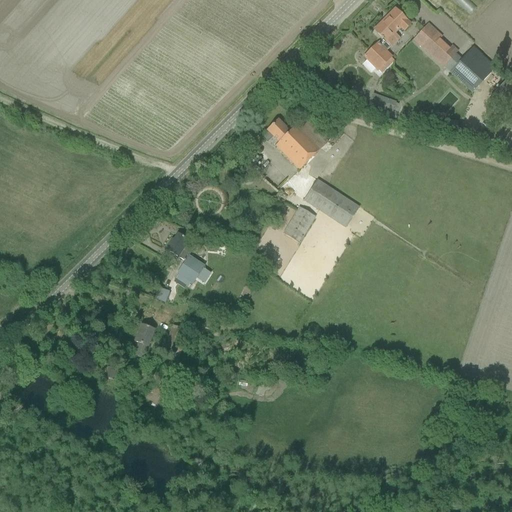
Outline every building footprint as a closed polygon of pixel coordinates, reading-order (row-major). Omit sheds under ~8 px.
[(395,9),(373,31),(381,38),(381,39),(381,40),(364,57),(381,75),(394,61),(385,52),(399,38),(394,34),(400,28),(404,31),(410,25),(395,9)] [(420,48),(442,68),(458,51),(452,46),(449,49),(439,40),(442,37),(428,24),(416,37),(424,44),(420,48)] [(491,72),(469,52),(450,72),(473,93),(491,72)] [(494,86),(503,94),(510,87),(501,78),(494,86)] [(441,111),(451,99),(443,93),(433,104),(441,111)] [(369,104),(389,111),(392,112),(395,103),(373,95),(369,104)] [(275,147),(282,154),(299,171),(327,143),(303,118),(289,133),(278,121),(267,131),(278,143),(275,147)] [(303,201),(318,211),(345,229),(359,208),(317,181),(303,201)] [(282,235),(299,245),(315,218),(298,208),(282,235)] [(170,243),(166,250),(183,262),(180,267),(175,275),(178,277),(186,282),(193,286),(197,278),(204,268),(187,257),(196,244),(188,239),(187,241),(177,234),(171,244),(170,243)] [(164,352),(176,357),(186,330),(174,325),(164,352)] [(143,359),(153,330),(141,326),(135,342),(138,344),(133,356),(143,359)] [(151,405),(158,408),(169,389),(163,385),(159,391),(152,387),(145,399),(152,403),(151,405)]
